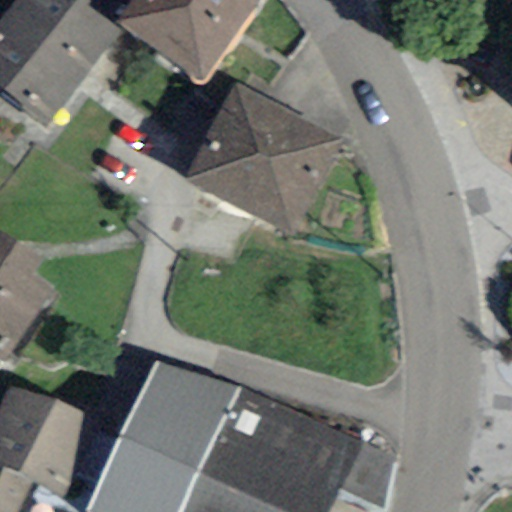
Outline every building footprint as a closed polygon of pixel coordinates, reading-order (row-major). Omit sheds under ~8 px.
[(120,44),(57,0),(48,0),(0,67),(0,91),(57,132),(120,44)] [(280,0),(171,0),(143,43),(217,93),(280,0)] [(345,149),(251,112),(213,206),(307,243),(345,149)] [(0,363),(10,369),(60,283),(0,248),(0,363)] [(343,511),(361,467),(163,389),(114,511),(343,511)] [(101,440),(29,407),(1,469),(73,501),(101,440)]
